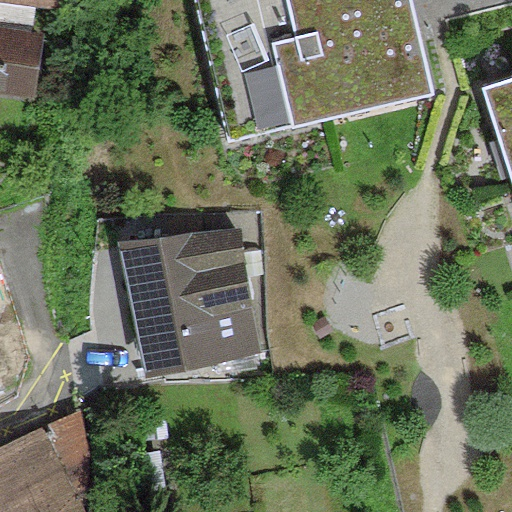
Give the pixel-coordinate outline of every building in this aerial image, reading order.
[(71,0),(0,0),(0,2),(70,12),(71,0)] [(196,0),(194,0),(229,148),(293,133),(294,138),(435,105),(409,0),(196,0)] [(0,93),(36,100),(44,36),(0,27),(0,93)] [(511,89),(483,99),(511,190),(511,89)] [(245,232),(121,237),(150,376),(216,369),(267,363),(245,232)] [(90,410),(49,428),(81,496),(121,477),(90,410)] [(48,424),(0,445),(0,511),(88,511),(81,496),(49,428),(48,424)]
